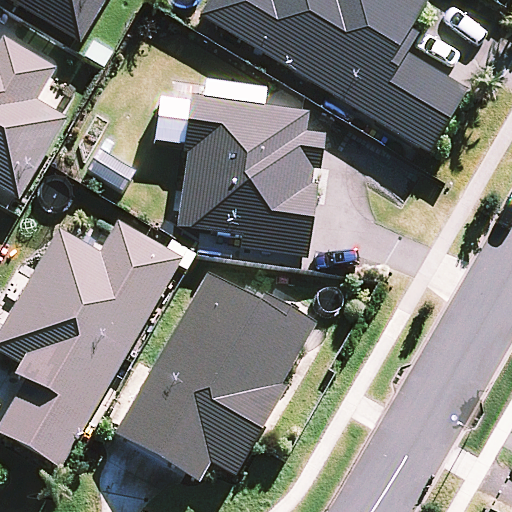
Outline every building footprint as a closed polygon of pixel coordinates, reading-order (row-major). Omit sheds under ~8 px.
[(0,0),(0,4),(76,51),(106,0),(0,0)] [(207,0),(196,19),(425,158),(464,95),(403,58),(415,37),(406,32),(425,0),(207,0)] [(0,199),(15,208),(64,127),(34,108),(53,77),(0,44),(0,199)] [(184,156),(173,232),(238,241),(236,254),(303,264),(314,190),(307,189),(309,172),(316,173),(321,139),(303,136),(306,116),(188,99),(180,156),(184,156)] [(0,427),(0,444),(56,477),(60,470),(179,265),(115,228),(97,260),(55,237),(0,332),(0,363),(15,372),(9,384),(21,391),(0,427)] [(255,307),(204,277),(111,438),(195,486),(206,466),(231,481),(253,444),(283,391),(278,388),(313,327),(260,297),(255,307)]
